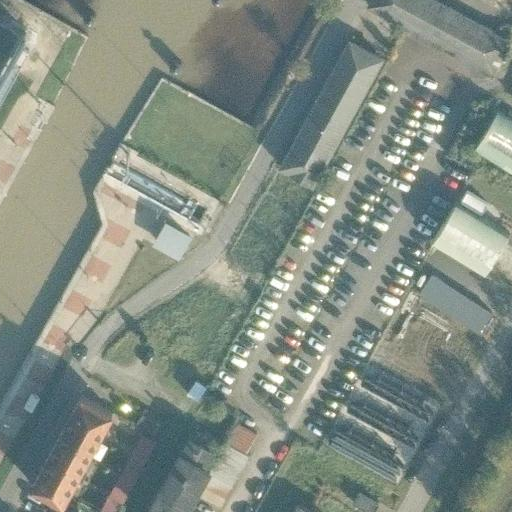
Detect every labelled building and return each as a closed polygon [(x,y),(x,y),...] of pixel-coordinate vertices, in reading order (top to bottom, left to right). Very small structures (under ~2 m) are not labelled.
[(511,52),(511,38),(443,0),(373,0),(370,5),(497,78),(511,52)] [(234,249),(267,268),(385,57),(352,39),(280,167),(286,170),(273,194),(267,191),(234,249)] [(511,115),(498,107),(475,144),(511,166),(511,115)] [(456,197),(432,237),(485,268),(509,230),(456,197)] [(190,233),(165,218),(155,237),(180,251),(190,233)] [(186,383),(202,393),(210,380),(193,371),(186,383)] [(81,393),(31,484),(63,501),(112,411),(81,393)] [(190,434),(146,511),(190,511),(195,506),(188,502),(208,465),(203,462),(213,446),(190,434)] [(116,511),(154,442),(142,436),(100,511),(116,511)] [(378,511),(384,503),(362,491),(356,502),(375,511),(378,511)]
